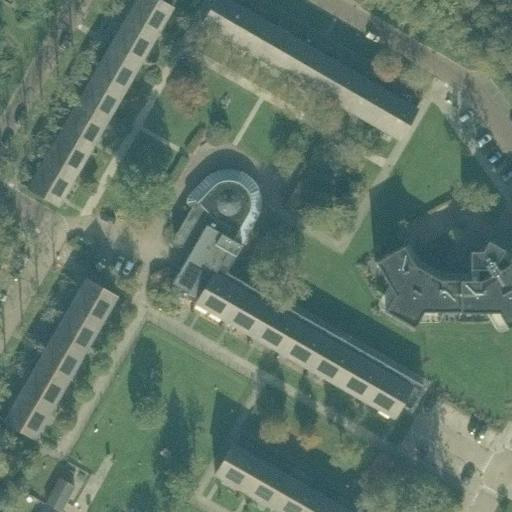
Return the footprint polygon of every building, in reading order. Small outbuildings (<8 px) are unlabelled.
[(172,8),(171,7),(158,0),(135,0),(133,4),(164,22),(172,8)] [(215,32),(232,2),(228,0),(214,0),(201,24),(215,32)] [(229,41),(246,10),(232,2),(215,32),(229,41)] [(155,36),(164,22),(133,4),(125,19),(155,36)] [(243,49),(260,19),(246,10),(229,41),(243,49)] [(147,50),(155,36),(125,19),(117,33),(147,50)] [(257,57),(274,27),(260,19),(243,49),(257,57)] [(271,65),(289,35),(274,27),(257,57),(271,65)] [(139,64),(147,50),(117,33),(109,47),(139,64)] [(285,73),(303,43),(289,35),(271,65),(285,73)] [(299,81),(317,51),(303,43),(285,73),(299,81)] [(131,78),(139,64),(109,47),(101,61),(131,78)] [(313,89),(331,59),(317,51),(299,81),(313,89)] [(328,98),(345,67),(331,59),(313,89),(328,98)] [(123,92),(131,78),(101,61),(92,75),(123,92)] [(342,106),(359,76),(345,67),(328,98),(342,106)] [(115,107),(123,92),(92,75),(84,89),(115,107)] [(356,114),(373,84),(359,76),(342,106),(356,114)] [(370,122),(387,92),(373,84),(356,114),(370,122)] [(107,121),(115,107),(84,89),(76,103),(107,121)] [(384,130),(401,100),(387,92),(370,122),(384,130)] [(401,100),(384,130),(398,138),(415,108),(401,100)] [(99,135),(107,121),(76,103),(68,117),(99,135)] [(91,149),(99,135),(68,117),(60,131),(91,149)] [(82,163),(91,149),(60,131),(51,145),(82,163)] [(74,177),(82,163),(51,145),(43,159),(74,177)] [(66,191),(74,177),(43,159),(35,173),(66,191)] [(216,266),(226,272),(256,219),(258,215),(260,211),(261,207),(261,202),(261,198),(260,194),(258,190),(256,186),(254,182),(251,179),(248,176),(244,174),(240,172),(236,171),(232,170),(228,169),(223,170),(219,171),(215,172),(211,174),(207,177),(204,179),(196,187),(189,195),(187,198),(186,202),(188,206),(191,209),(175,236),(174,237),(174,238),(174,239),(174,240),(174,241),(174,242),(174,243),(175,244),(176,245),(177,246),(178,247),(179,247),(181,247),(182,247),(189,254),(179,271),(171,284),(197,298),(216,266)] [(58,205),(66,191),(35,173),(27,187),(58,205)] [(492,232),(491,231),(483,246),(481,249),(479,250),(468,250),(468,265),(484,265),(489,275),(480,280),(439,280),(413,264),(402,246),(374,262),(393,295),(384,311),(413,328),(422,312),(496,312),(506,328),(511,324),(511,247),(490,235),(492,232)] [(230,274),(226,272),(216,266),(197,298),(197,299),(195,303),(208,311),(230,274)] [(244,283),(240,280),(230,274),(208,311),(223,319),(244,283)] [(77,293),(108,311),(116,297),(85,279),(77,293)] [(258,291),(251,287),(244,283),(223,319),(237,327),(258,291)] [(251,336),(272,299),(258,291),(237,327),(251,336)] [(99,325),(108,311),(77,293),(69,308),(99,325)] [(265,344),(286,307),(272,299),(251,336),(265,344)] [(279,352),(300,315),(286,307),(265,344),(279,352)] [(91,340),(99,325),(69,308),(61,322),(91,340)] [(293,360),(314,323),(300,315),(279,352),(293,360)] [(83,354),(91,340),(61,322),(52,336),(83,354)] [(307,368),(329,332),(314,323),(293,360),(307,368)] [(322,376),(343,340),(329,332),(307,368),(322,376)] [(75,368),(83,354),(52,336),(44,350),(75,368)] [(336,385),(357,348),(343,340),(322,376),(336,385)] [(350,393),(371,356),(357,348),(336,385),(350,393)] [(67,382),(75,368),(44,350),(36,364),(67,382)] [(364,401),(385,364),(371,356),(350,393),(364,401)] [(58,396),(67,382),(36,364),(28,378),(58,396)] [(378,409),(399,373),(385,364),(364,401),(378,409)] [(392,417),(413,381),(399,373),(378,409),(392,417)] [(50,410),(58,396),(28,378),(20,392),(50,410)] [(42,424),(50,410),(20,392),(11,406),(42,424)] [(34,438),(42,424),(11,406),(3,420),(34,438)] [(228,483),(245,452),(231,444),(213,475),(228,483)] [(242,491),(259,461),(245,452),(228,483),(242,491)] [(256,499),(273,469),(259,461),(242,491),(256,499)] [(270,507),(287,477),(273,469),(256,499),(270,507)] [(278,511),(285,511),(301,485),(287,477),(270,507),(278,511)] [(61,480),(48,504),(59,510),(72,486),(61,480)] [(72,511),(91,511),(99,491),(81,485),(72,511)] [(304,511),(316,493),(301,485),(285,511),(304,511)] [(323,511),(330,501),(316,493),(304,511),(323,511)] [(342,511),(344,509),(330,501),(323,511),(342,511)]
